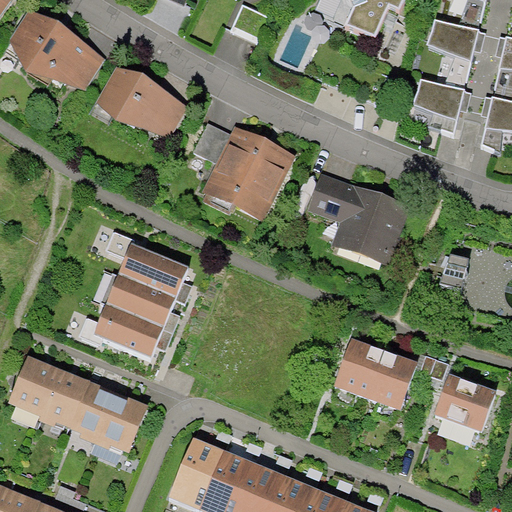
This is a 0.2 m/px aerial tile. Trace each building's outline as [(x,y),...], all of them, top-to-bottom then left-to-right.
[(0,0),(0,14),(9,0),(0,0)] [(189,0),(158,0),(158,2),(183,13),(189,0)] [(356,0),(361,10),(349,16),(341,33),(369,45),(383,15),(395,21),(403,4),(402,0),(356,0)] [(409,114),(427,125),(425,134),(452,144),(485,0),(451,0),(466,7),(454,34),(433,29),(423,52),(452,66),(438,93),(417,89),(409,114)] [(511,0),(478,148),(511,153),(511,149),(511,109),(507,108),(509,78),(511,78),(511,0)] [(104,59),(31,9),(8,43),(82,93),(104,59)] [(269,22),(241,10),(229,38),(258,50),(269,22)] [(186,106),(118,67),(97,103),(165,142),(186,106)] [(227,140),(202,128),(188,156),(214,168),(199,201),(260,230),(293,162),(231,133),(227,140)] [(409,212),(319,177),(305,214),(339,227),(330,248),(386,270),(409,212)] [(136,245),(112,235),(104,255),(121,262),(96,323),(77,315),(70,334),(154,369),(193,276),(135,252),(136,245)] [(469,266),(444,259),(437,288),(462,294),(469,266)] [(415,369),(349,343),(331,389),(397,413),(413,372),(445,384),(432,417),(482,436),(497,396),(447,378),(451,367),(420,356),(415,369)] [(147,410),(22,359),(1,411),(126,461),(147,410)] [(233,441),(218,434),(214,443),(229,450),(233,441)] [(352,511),(189,444),(165,503),(186,511),(352,511)] [(262,453),(248,447),(244,455),(258,462),(262,453)] [(294,466),(278,459),(274,468),(290,475),(294,466)] [(322,477),(308,471),(304,480),(319,486),(322,477)] [(352,490),(337,483),(333,492),(348,499),(352,490)] [(47,511),(0,492),(0,511),(47,511)] [(384,503),(369,496),(365,504),(380,511),(384,503)]
